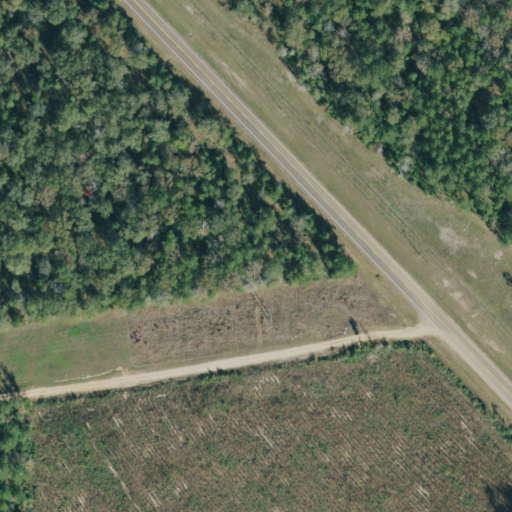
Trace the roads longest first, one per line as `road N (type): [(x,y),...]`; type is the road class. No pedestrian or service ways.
road 1 (tertiary): [(134,0),(511,396)]
road 2 (residential): [(0,389),(446,325)]
